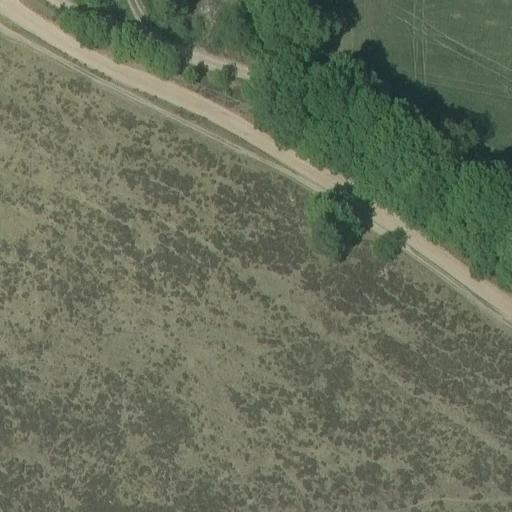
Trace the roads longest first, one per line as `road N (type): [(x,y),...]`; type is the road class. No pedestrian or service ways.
road 1 (track): [(1,0),(73,48),(248,129),(511,295)]
road 2 (track): [(145,40),(234,72),(341,96),(511,197)]
